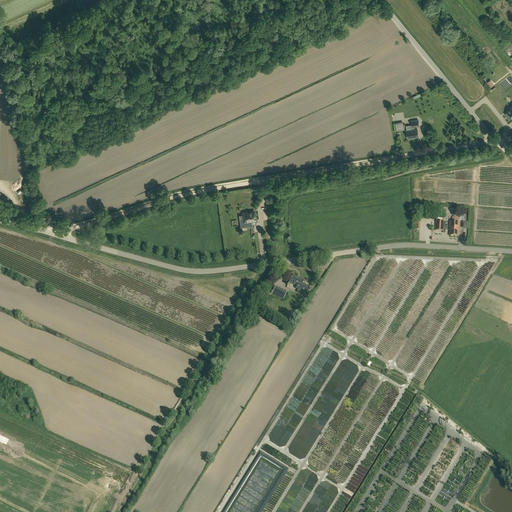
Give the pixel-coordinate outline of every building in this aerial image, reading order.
[(418,137),(417,129),(415,129),(415,127),(419,126),(418,120),(411,121),(412,127),(413,129),(406,130),(407,138),(418,137)] [(256,220),(254,211),(242,213),(244,222),(256,220)] [(437,217),(437,221),(436,221),(436,231),(444,231),(444,218),(437,217)] [(450,222),(450,230),(450,236),(459,236),(459,230),(460,231),(460,222),(450,222)] [(308,286),(302,284),(304,281),(297,278),(297,277),(293,275),(289,283),(299,287),(298,289),(305,293),(308,286)] [(287,291),(276,286),(274,290),(272,294),(283,299),(287,291)]
